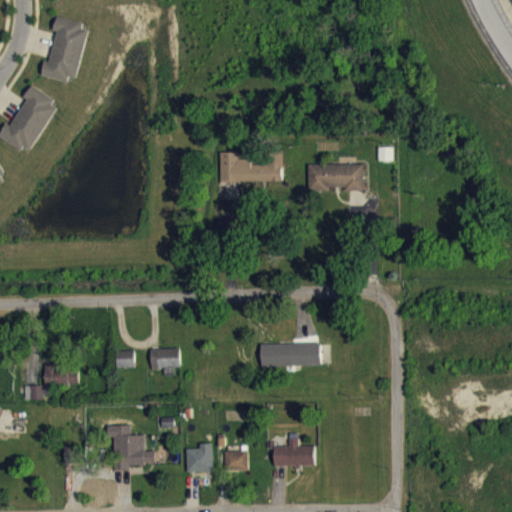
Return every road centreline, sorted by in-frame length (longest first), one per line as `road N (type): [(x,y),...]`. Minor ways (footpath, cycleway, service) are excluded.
road 1 (residential): [(0,301),(361,287),(383,298)]
road 2 (residential): [(108,511),(395,506)]
road 3 (residential): [(383,298),(396,338),(395,511)]
